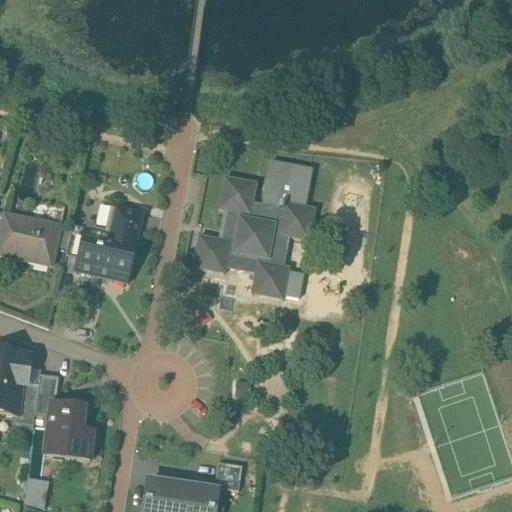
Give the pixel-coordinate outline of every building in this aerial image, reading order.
[(255,187),(224,181),(218,212),(224,213),(218,243),(198,239),(191,271),(223,277),(224,271),(254,276),(250,297),(282,303),(283,299),(298,302),(302,278),(287,275),(288,271),(282,270),(288,240),(308,244),(314,213),(304,211),(311,172),(269,165),(261,209),(251,207),(255,187)] [(141,217),(116,212),(113,227),(138,232),(141,218),(141,217)] [(60,232),(4,219),(0,234),(0,259),(50,271),(60,232)] [(138,232),(113,227),(110,242),(84,236),(84,234),(83,234),(77,258),(73,276),(75,277),(75,275),(98,280),(99,277),(125,282),(124,287),(126,288),(135,245),(137,233),(138,233),(138,232)] [(83,234),(71,231),(66,255),(77,258),(83,234)] [(21,358),(0,355),(0,416),(13,418),(16,419),(19,388),(25,389),(25,388),(28,365),(21,358)] [(58,380),(39,378),(38,389),(34,419),(47,421),(49,408),(54,408),(58,380)] [(25,389),(19,388),(16,419),(13,418),(12,430),(32,432),(34,419),(38,389),(25,388),(25,389)] [(54,408),(49,408),(47,421),(43,460),(89,465),(92,437),(80,435),(83,412),(54,408)] [(240,470),(218,467),(216,479),(239,482),(240,470)] [(239,482),(216,479),(214,495),(215,496),(216,491),(237,494),(239,482)] [(48,486),(27,482),(22,506),(44,510),(48,486)] [(178,511),(181,491),(147,486),(143,511),(178,511)] [(214,495),(181,491),(178,511),(212,511),(215,496),(214,495)]
